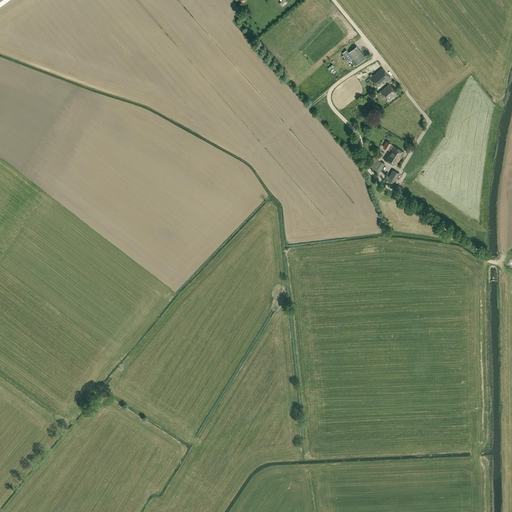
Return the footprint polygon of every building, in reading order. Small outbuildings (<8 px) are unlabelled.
[(366,57),(356,46),(349,52),(347,49),(342,52),(349,61),(353,58),(358,64),(366,57)] [(390,77),(382,67),(370,77),(377,86),(390,77)] [(397,92),(389,83),(380,91),(388,100),(397,92)] [(384,159),(396,166),(404,152),(386,141),(383,146),(387,149),(388,147),(390,148),(384,159)] [(371,167),(379,172),(384,163),(380,160),(382,156),(378,153),(371,167)] [(392,183),(398,173),(393,170),(389,176),(387,175),(384,178),(392,183)]
